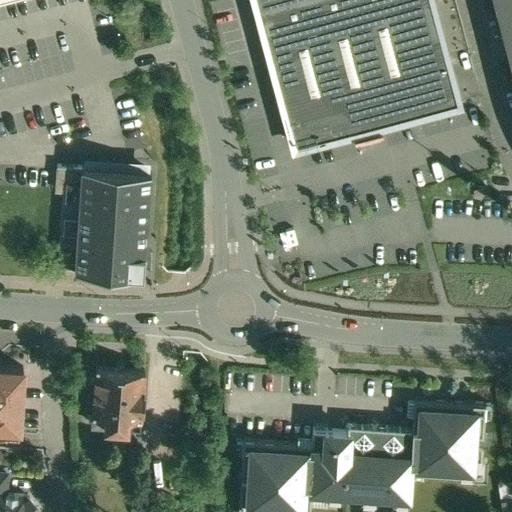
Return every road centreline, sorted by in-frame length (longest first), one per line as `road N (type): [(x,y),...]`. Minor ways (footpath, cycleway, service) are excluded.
road 1 (residential): [(236,308),(218,138),(182,0)]
road 2 (tertiary): [(236,308),(339,326),(511,340)]
road 3 (tertiary): [(0,309),(134,316),(236,308)]
road 4 (residential): [(70,511),(55,358)]
